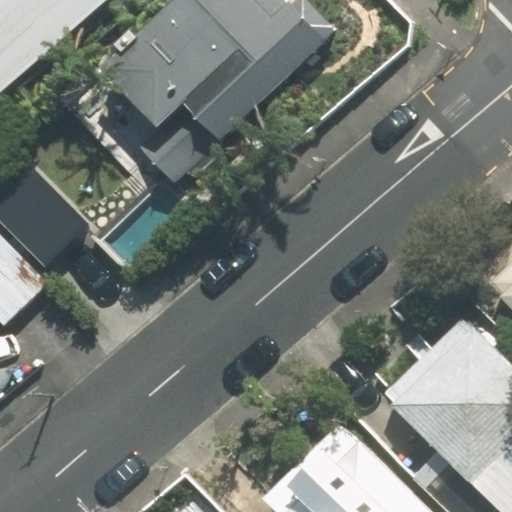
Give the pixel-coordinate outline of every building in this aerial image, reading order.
[(94,0),(21,0),(54,36),(94,0)] [(226,156),(336,50),(288,0),(185,0),(103,79),(159,138),(185,113),(226,156)] [(20,176),(0,198),(0,220),(29,248),(99,172),(43,121),(5,162),(20,176)] [(0,319),(7,327),(53,282),(0,227),(0,319)] [(511,264),(486,288),(511,314),(511,264)] [(511,511),(511,366),(470,323),(388,403),(435,451),(412,473),(431,492),(454,471),(494,511),(511,511)] [(415,511),(375,469),(350,492),(333,474),(291,511),(415,511)]
